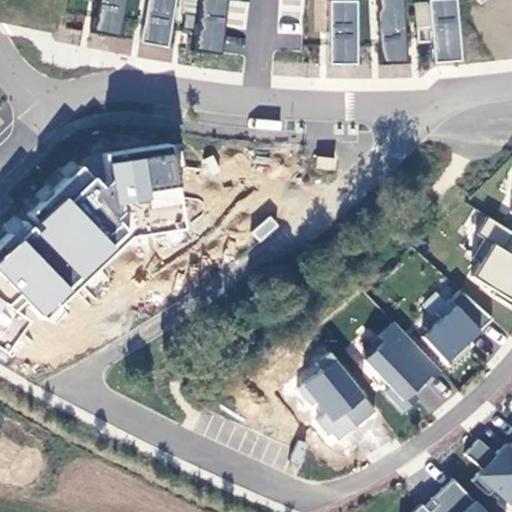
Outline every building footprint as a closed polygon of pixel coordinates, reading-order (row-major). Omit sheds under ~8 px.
[(95,0),(89,32),(116,37),(122,0),(95,0)] [(147,0),(140,42),(166,47),(174,0),(147,0)] [(197,0),(191,50),(217,53),(223,0),(197,0)] [(328,0),(328,61),(354,61),(354,0),(328,0)] [(374,0),(377,63),(404,62),(401,0),(374,0)] [(423,0),(430,62),(457,60),(452,0),(423,0)] [(229,1),(227,26),(243,27),(246,2),(229,1)] [(0,346),(12,355),(32,322),(20,311),(27,301),(48,321),(134,237),(187,228),(175,147),(106,156),(114,181),(109,188),(84,168),(0,248),(0,346)] [(316,158),(315,169),(333,170),(334,160),(316,158)] [(262,243),(279,225),(268,215),(251,234),(262,243)] [(474,278),(511,302),(511,231),(487,217),(478,235),(484,238),(475,257),(483,261),(474,278)] [(464,344),(490,320),(459,291),(435,314),(440,320),(421,338),(448,368),(468,349),(464,344)] [(468,342),(490,320),(464,344),(468,349),(472,346),(468,342)] [(423,387),(439,372),(392,323),(377,337),(382,343),(363,361),(389,389),(384,393),(402,413),(416,400),(410,393),(420,383),(423,387)] [(333,432),(340,440),(375,411),(337,361),(305,385),(326,415),(318,421),(328,435),(333,432)] [(473,476),(506,506),(511,499),(511,442),(508,447),(502,443),(493,454),(477,439),(464,454),(480,469),(473,476)] [(426,511),(421,507),(419,504),(410,511),(481,511),(451,479),(429,500),(434,505),(426,511)] [(426,511),(434,505),(429,500),(421,507),(426,511)]
